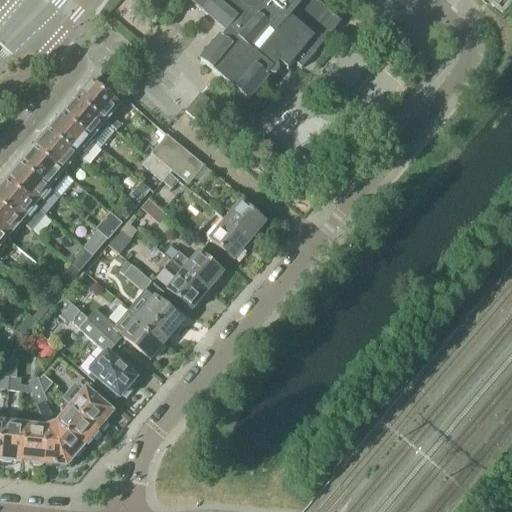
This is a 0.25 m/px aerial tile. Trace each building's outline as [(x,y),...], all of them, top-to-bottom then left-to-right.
[(187,0),(226,33),(221,38),(220,38),(199,62),(201,64),(247,104),(263,86),(268,79),(267,78),(276,68),(277,68),(278,68),(276,66),(278,64),(287,71),(294,64),(301,70),(341,24),(342,23),(314,0),(187,0)] [(503,13),(511,1),(511,0),(484,0),(501,13),(502,13),(503,13)] [(124,100),(97,78),(92,84),(119,106),(124,100)] [(157,120),(166,108),(130,80),(121,92),(157,120)] [(120,106),(119,106),(92,84),(91,85),(90,84),(89,85),(86,86),(74,100),(104,125),(114,134),(120,127),(110,118),(120,106)] [(230,117),(201,93),(181,118),(211,141),(230,117)] [(104,125),(74,100),(60,117),(62,118),(90,142),(104,125)] [(99,150),(62,118),(58,119),(54,124),(54,128),(48,135),(75,159),(84,167),(99,150)] [(46,133),(32,150),(34,152),(62,174),(75,159),(48,135),(46,133)] [(160,163),(175,145),(166,137),(150,156),(160,163)] [(175,145),(160,163),(168,170),(183,151),(175,145)] [(177,178),(192,159),(183,151),(168,170),(170,172),(177,178)] [(73,184),(62,174),(34,152),(30,152),(26,157),(26,161),(20,168),(48,191),(59,200),(73,184)] [(170,172),(168,170),(160,163),(150,156),(141,167),(161,183),(170,172)] [(194,179),(203,168),(192,159),(177,178),(178,179),(187,186),(194,179)] [(20,168),(18,166),(4,183),(6,185),(34,208),(48,191),(20,168)] [(175,181),(178,179),(177,178),(170,172),(161,183),(171,191),(177,183),(175,181)] [(139,205),(144,198),(150,192),(141,184),(130,197),(139,205)] [(26,217),(34,208),(6,185),(2,185),(0,188),(0,207),(20,224),(30,233),(37,226),(26,217)] [(136,208),(135,208),(128,202),(117,214),(125,221),(136,208)] [(240,203),(223,223),(249,244),(265,224),(240,203)] [(20,224),(0,207),(0,235),(6,241),(20,224)] [(122,225),(121,225),(109,214),(95,230),(100,235),(107,241),(122,225)] [(142,226),(133,218),(126,225),(136,234),(142,226)] [(249,244),(223,223),(208,241),(233,262),(249,244)] [(136,234),(126,225),(120,233),(129,241),(136,234)] [(120,233),(108,247),(118,256),(130,242),(129,241),(120,233)] [(93,257),(107,241),(100,235),(86,251),(93,257)] [(170,248),(162,257),(170,264),(178,255),(170,248)] [(93,257),(86,251),(85,250),(70,269),(77,275),(93,257)] [(170,264),(207,294),(223,275),(198,253),(189,263),(178,254),(178,255),(170,264)] [(138,260),(131,267),(144,277),(150,270),(138,260)] [(125,279),(134,269),(127,264),(119,274),(125,279)] [(207,294),(170,264),(164,271),(175,281),(166,291),(191,313),(207,294)] [(69,285),(77,275),(70,269),(62,278),(69,285)] [(151,284),(147,280),(134,269),(125,279),(139,291),(142,294),(145,291),(151,284)] [(62,295),(61,294),(55,289),(45,301),(51,306),(62,295)] [(115,346),(87,321),(71,306),(63,299),(55,308),(79,329),(78,331),(107,356),(115,346)] [(154,299),(153,300),(137,319),(166,343),(183,323),(154,299)] [(36,325),(51,306),(45,301),(30,320),(36,325)] [(121,338),(124,335),(95,311),(87,321),(115,345),(121,338)] [(137,319),(124,335),(121,338),(150,362),(166,343),(137,319)] [(23,339),(36,325),(30,320),(18,334),(23,339)] [(8,358),(23,339),(18,334),(2,353),(8,358)] [(61,343),(56,350),(64,357),(70,350),(61,343)] [(0,366),(8,358),(2,353),(0,350),(0,366)] [(136,380),(107,356),(90,376),(94,380),(92,381),(113,399),(115,398),(120,402),(124,396),(126,398),(135,387),(133,385),(136,380)] [(19,394),(20,387),(21,380),(9,378),(7,393),(19,394)] [(39,384),(30,388),(32,396),(36,406),(46,402),(39,384)] [(101,403),(105,399),(105,398),(90,385),(71,407),(98,431),(113,414),(101,403)] [(32,396),(30,388),(20,387),(19,394),(32,396)] [(69,408),(55,425),(83,449),(97,433),(69,408)] [(0,451),(0,463),(21,466),(25,428),(4,425),(0,451)] [(47,438),(44,469),(64,471),(83,449),(54,425),(44,430),(47,438)] [(25,428),(21,466),(44,469),(47,438),(44,430),(25,428)]
